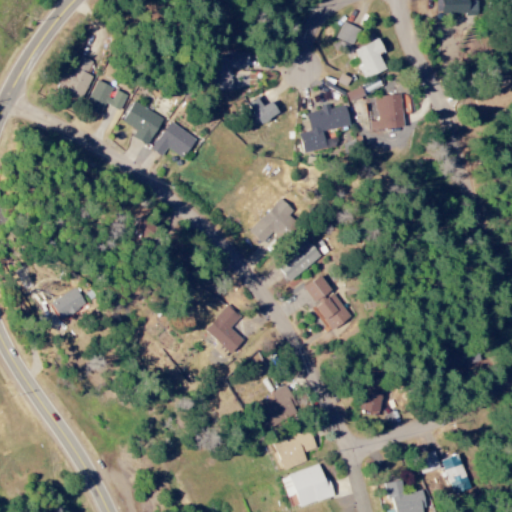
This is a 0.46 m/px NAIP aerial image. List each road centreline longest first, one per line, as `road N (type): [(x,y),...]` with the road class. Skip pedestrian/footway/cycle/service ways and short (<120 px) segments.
road 1 (residential): [(376,511),(361,453),(329,384),(250,268),(166,188),(17,98)]
road 2 (tertiary): [(116,511),(0,309),(11,112),(84,0)]
road 3 (residential): [(511,273),(487,234),(463,134),(420,50),(406,0)]
road 4 (residential): [(361,453),(475,409),(511,385)]
